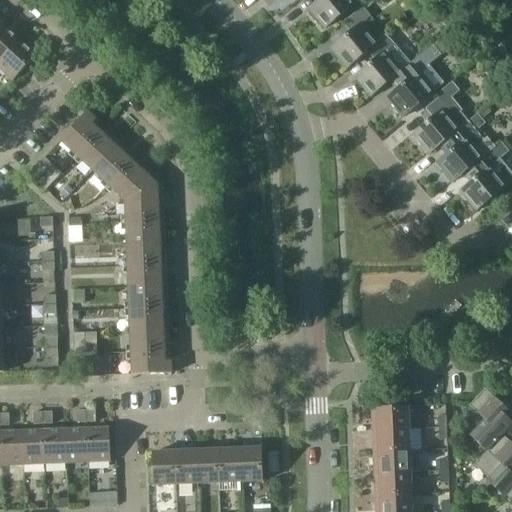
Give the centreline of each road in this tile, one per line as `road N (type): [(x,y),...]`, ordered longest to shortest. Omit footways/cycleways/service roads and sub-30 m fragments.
road 1 (residential): [(196,353),(182,151),(170,124),(84,52)]
road 2 (residential): [(482,239),(440,230),(350,122),(298,126)]
road 3 (tertiary): [(312,352),(298,126)]
road 4 (residential): [(135,511),(131,424),(199,423),(196,353)]
road 5 (residential): [(511,379),(493,363),(357,373),(313,364)]
road 6 (tertiary): [(298,126),(278,77),(216,0)]
road 7 (tertiary): [(315,511),(313,364)]
road 8 (residential): [(84,52),(0,147)]
